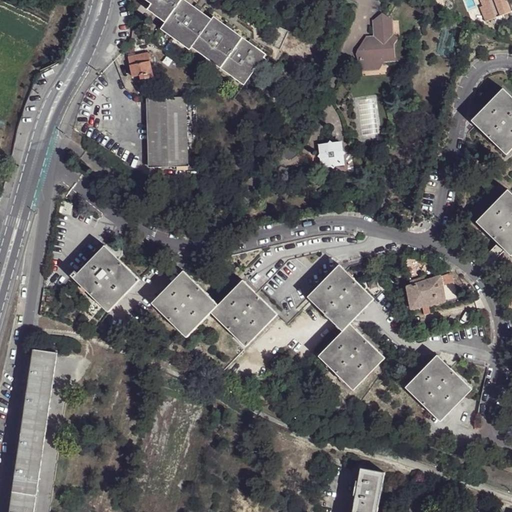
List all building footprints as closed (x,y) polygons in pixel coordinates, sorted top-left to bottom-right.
[(149,0),(156,5),(163,10),(158,15),(169,23),(164,29),(194,50),(199,44),(251,82),(271,56),(218,18),(216,20),(187,0),(149,0)] [(511,7),(509,0),(487,0),(489,4),(486,5),(492,21),(511,12),(511,7)] [(490,22),(492,21),(486,5),(483,7),(490,22)] [(381,19),(377,22),(378,37),(372,40),(365,50),(363,51),(364,55),(362,58),(365,69),(380,68),(387,58),(386,54),(396,53),(395,43),(398,40),(395,38),(393,23),(388,18),(381,19)] [(156,78),(155,73),(152,59),(154,58),(153,54),(151,55),(151,53),(130,58),(135,78),(143,76),(144,80),(149,80),(156,78)] [(511,153),(511,95),(506,90),(474,121),(509,156),(511,153)] [(150,100),(153,168),(190,166),(189,100),(150,100)] [(298,146),(292,142),(282,151),(291,161),(304,149),(298,146)] [(336,166),(339,165),(343,165),(343,158),(346,154),(342,151),(341,145),(334,145),(330,142),(325,147),(321,147),(321,153),(319,155),(322,160),(323,167),(329,167),(333,169),(336,166)] [(511,191),(480,223),(502,245),(508,252),(511,255),(511,191)] [(62,213),(72,214),(73,204),(64,202),(62,213)] [(80,273),(76,278),(110,312),(142,280),(107,246),(80,273)] [(345,330),(351,323),(376,298),(340,263),(309,296),(345,330)] [(188,337),(212,312),(220,305),(185,271),(154,303),(188,337)] [(454,274),(444,277),(446,287),(457,283),(454,274)] [(413,281),(415,286),(428,282),(426,276),(413,281)] [(428,282),(415,286),(410,288),(414,310),(448,303),(446,287),(444,277),(428,282)] [(220,305),(212,312),(247,346),(279,313),(245,279),(220,305)] [(387,358),(351,323),(345,330),(319,356),(332,367),(355,390),(387,358)] [(35,511),(59,355),(37,351),(13,511),(35,511)] [(407,388),(442,422),(473,390),(439,356),(407,388)] [(181,409),(148,402),(136,455),(169,463),(181,409)] [(211,410),(203,441),(231,448),(239,417),(211,410)] [(267,511),(279,452),(249,446),(236,511),(267,511)] [(196,455),(183,511),(215,511),(227,462),(196,455)] [(352,511),(377,511),(384,473),(360,468),(352,511)] [(160,511),(165,494),(129,484),(121,511),(160,511)]
